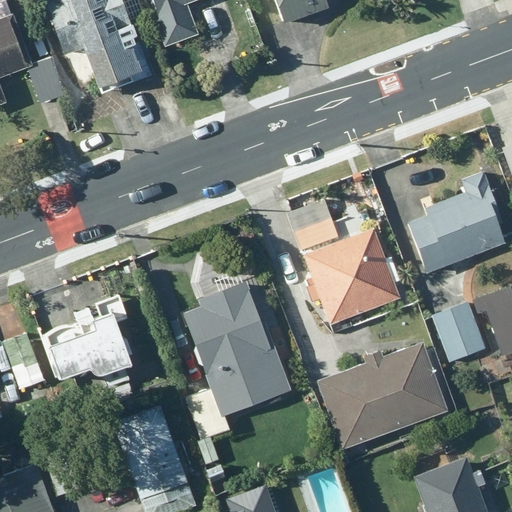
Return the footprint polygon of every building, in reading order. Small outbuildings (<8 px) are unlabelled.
[(38,0),(61,58),(78,52),(95,95),(149,74),(131,25),(144,20),(136,0),(38,0)] [(144,0),(161,47),(194,35),(183,5),(196,0),(144,0)] [(270,0),(280,25),(323,10),(320,1),(324,0),(270,0)] [(0,106),(6,104),(0,89),(0,78),(28,68),(9,15),(0,18),(0,106)] [(511,241),(511,238),(484,165),(456,176),(461,191),(421,207),(425,218),(404,226),(423,275),(511,241)] [(324,201),(288,214),(325,320),(394,296),(369,225),(336,236),(324,201)] [(290,394),(246,278),(179,303),(213,391),(184,403),(201,446),(232,434),(226,418),(290,394)] [(511,353),(511,283),(431,316),(450,362),(484,349),(471,317),(483,312),(501,358),(511,353)] [(88,334),(48,346),(58,378),(92,368),(93,373),(119,365),(104,318),(81,325),(88,334)] [(28,340),(2,349),(16,389),(42,380),(28,340)] [(446,413),(421,343),(313,381),(338,452),(446,413)] [(158,407),(111,422),(140,511),(181,511),(191,509),(158,407)] [(414,470),(428,511),(482,511),(492,509),(471,449),(414,470)] [(51,511),(35,465),(0,478),(0,511),(51,511)] [(276,511),(263,478),(224,493),(231,511),(276,511)]
